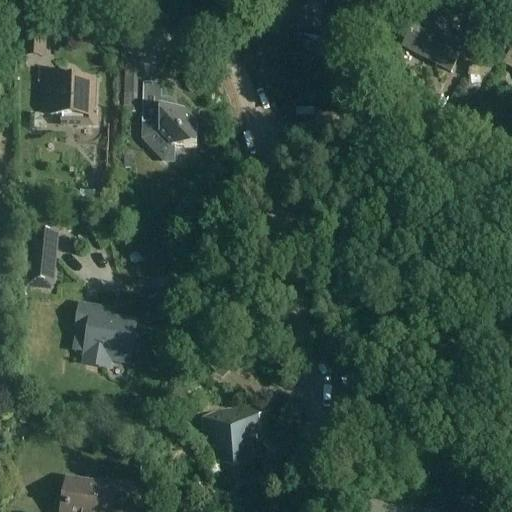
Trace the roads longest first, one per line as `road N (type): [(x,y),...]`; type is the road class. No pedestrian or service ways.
road 1 (unclassified): [(318,414),(259,134)]
road 2 (unclassified): [(511,198),(352,126),(259,134)]
road 3 (unclassified): [(318,414),(371,376),(430,349),(511,333)]
road 4 (unclassified): [(226,44),(155,29),(110,0)]
